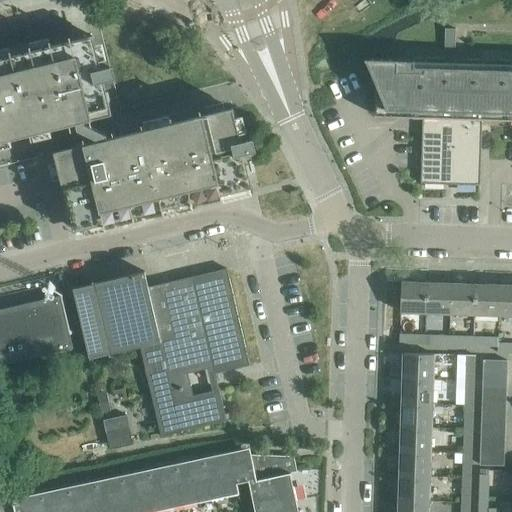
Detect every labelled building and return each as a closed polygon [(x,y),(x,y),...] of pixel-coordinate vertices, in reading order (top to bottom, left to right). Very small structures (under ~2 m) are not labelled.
[(0,139),(112,113),(104,80),(114,77),(117,77),(114,64),(111,65),(101,67),(93,34),(0,56),(0,139)] [(511,60),(414,57),(413,60),(367,59),(367,60),(368,60),(379,85),(377,85),(376,116),(424,117),(422,183),(482,185),(484,119),(511,120),(511,60)] [(57,149),(77,235),(250,191),(230,109),(57,149)] [(250,365),(228,268),(149,287),(146,271),(75,288),(91,358),(143,346),(164,436),(228,421),(220,390),(186,398),(179,367),(212,359),(215,374),(250,365)] [(427,313),(428,283),(403,282),(402,312),(427,313)] [(451,314),(452,283),(428,283),(427,313),(451,314)] [(476,314),(477,284),(452,283),(451,314),(476,314)] [(500,315),(501,285),(477,284),(476,314),(500,315)] [(511,315),(511,285),(501,285),(500,315),(511,315)] [(0,361),(1,365),(74,348),(63,295),(0,309),(0,361)] [(400,334),(400,344),(418,344),(419,335),(400,334)] [(434,335),(433,345),(450,345),(451,336),(434,335)] [(451,336),(450,345),(475,346),(475,337),(451,336)] [(482,337),(482,346),(497,347),(498,347),(499,347),(499,343),(499,341),(500,337),(482,337)] [(499,347),(499,353),(511,353),(511,343),(499,343),(499,347)] [(405,379),(435,380),(435,355),(405,354),(405,379)] [(467,356),(466,381),(475,381),(476,356),(467,356)] [(484,372),(509,373),(509,361),(484,360),(484,372)] [(509,373),(484,372),(483,386),(508,387),(509,373)] [(404,403),(434,404),(434,389),(440,389),(440,380),(435,380),(405,379),(404,403)] [(465,395),(465,405),(474,405),(475,381),(466,381),(465,395)] [(508,400),(508,387),(483,386),(483,399),(508,400)] [(508,400),(483,399),(483,412),(507,413),(508,400)] [(403,428),(433,429),(434,404),(404,403),(403,428)] [(465,412),(464,430),(474,430),(474,412),(465,412)] [(482,425),(507,426),(507,413),(483,412),(482,425)] [(134,444),(128,415),(104,420),(111,449),(134,444)] [(482,438),(506,439),(507,426),(482,425),(482,438)] [(402,452),(432,453),(433,429),(403,428),(402,452)] [(464,445),(463,454),(473,454),(473,437),(464,436),(464,445)] [(481,451),(506,452),(506,439),(482,438),(481,451)] [(506,465),(506,452),(481,451),(481,464),(506,465)] [(401,476),(431,477),(432,453),(402,452),(401,476)] [(463,454),(462,478),(472,479),(473,454),(463,454)] [(252,491),(258,490),(256,480),(251,455),(15,504),(16,511),(150,511),(240,493),(237,483),(249,481),(252,491)] [(256,480),(258,490),(263,511),(300,511),(292,473),(298,472),(294,456),(252,455),(258,480),(256,480)] [(480,475),(480,494),(489,494),(489,475),(480,475)] [(401,501),(431,502),(431,477),(401,476),(401,501)] [(462,485),(462,503),(471,503),(472,485),(462,485)] [(400,511),(430,511),(431,502),(401,501),(400,511)]
